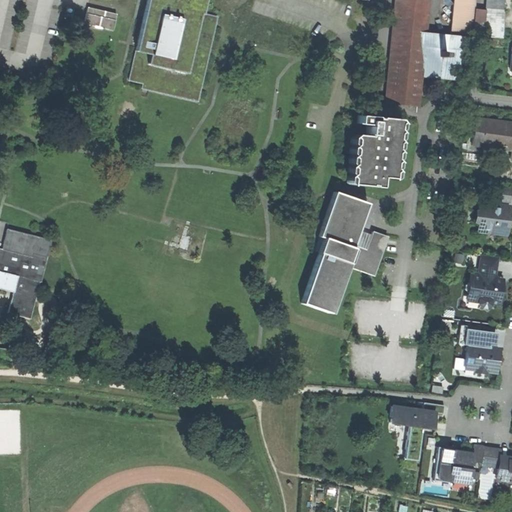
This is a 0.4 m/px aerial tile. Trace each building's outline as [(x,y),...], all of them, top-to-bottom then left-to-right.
[(147,0),(128,80),(143,84),(141,88),(197,102),(217,17),(201,13),(204,0),(147,0)] [(394,0),(385,103),(417,106),(420,76),(457,79),(462,37),(470,37),(473,0),(453,0),(450,36),(424,33),(427,0),(394,0)] [(487,0),(485,38),(502,39),(503,9),(503,0),(487,0)] [(87,7),(83,23),(113,31),(117,14),(87,7)] [(479,65),(472,64),(471,78),(478,79),(479,65)] [(376,119),(376,117),(358,116),(357,124),(367,125),(366,135),(368,135),(368,136),(354,135),(352,137),(354,139),(354,144),(351,146),(353,150),(353,155),(350,156),(352,159),(352,164),(349,166),(351,169),(351,173),(348,176),(350,179),(350,184),(369,186),(369,185),(372,185),(372,187),(379,188),(380,178),(392,179),(393,172),(395,170),(393,167),(394,162),(396,160),(394,158),(394,153),(397,150),(395,148),(395,145),(395,143),(398,141),(396,139),(396,133),(399,131),(397,129),(397,124),(400,122),(397,119),(379,117),(378,119),(376,119)] [(511,151),(511,150),(511,124),(475,119),(471,146),(511,151)] [(490,187),(489,199),(508,202),(510,190),(490,187)] [(373,276),(387,237),(372,232),(365,250),(355,246),(353,238),(351,237),(362,207),(365,209),(367,203),(333,191),(317,236),(322,238),(317,253),(318,253),(301,303),(328,313),(345,266),(373,276)] [(488,230),(505,233),(506,223),(509,223),(511,213),(507,213),(508,208),(494,206),(494,205),(481,203),(480,211),(478,211),(477,218),(479,219),(478,231),(488,232),(488,230)] [(7,313),(30,319),(39,282),(40,282),(51,240),(7,229),(1,249),(0,248),(0,288),(13,292),(7,313)] [(480,256),(477,277),(493,279),(496,258),(480,256)] [(470,276),(469,283),(468,283),(465,285),(464,289),(466,292),(468,293),(467,300),(478,301),(478,303),(480,307),(484,307),(488,305),(488,303),(497,304),(500,280),(493,279),(477,277),(470,276)] [(466,344),(477,346),(479,330),(479,328),(459,325),(457,344),(466,345),(466,344)] [(466,345),(463,368),(473,370),(472,372),(484,373),(485,371),(494,373),(498,348),(488,347),(488,345),(494,345),(496,333),(479,330),(477,346),(466,344),(466,345)] [(434,412),(442,414),(443,406),(423,403),(421,410),(434,412)] [(391,406),(388,422),(407,425),(402,459),(416,461),(420,427),(431,428),(434,412),(421,410),(391,406)] [(472,454),(471,454),(452,451),(452,449),(436,446),(431,480),(447,483),(447,479),(468,482),(468,478),(477,480),(479,472),(469,471),(471,461),(472,454)] [(472,446),(471,454),(472,454),(471,461),(480,462),(482,447),(472,446)] [(482,447),(480,462),(480,465),(489,466),(492,448),(482,447)] [(499,449),(492,448),(489,466),(497,467),(498,457),(499,449)] [(511,458),(498,457),(497,467),(495,480),(511,481),(511,458)] [(416,461),(402,459),(401,468),(414,470),(416,461)]
